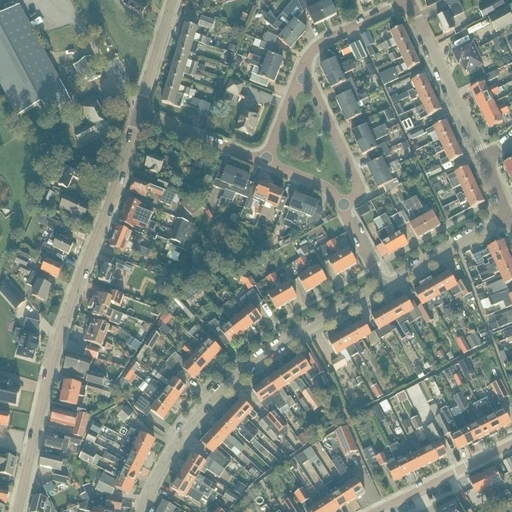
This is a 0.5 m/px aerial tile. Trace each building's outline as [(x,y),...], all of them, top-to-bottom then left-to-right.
[(141,17),(147,7),(135,0),(120,0),(125,3),(126,1),(132,4),(129,9),(141,17)] [(303,13),(297,1),(297,2),(294,0),(282,15),(293,24),(295,22),(303,13)] [(300,0),(297,1),(303,13),(304,12),(308,10),(302,0),(300,0)] [(456,0),(446,6),(442,8),(445,15),(438,19),(445,34),(455,30),(451,21),(464,14),(456,0)] [(483,18),(494,13),(494,14),(506,8),(502,0),(491,6),(490,5),(479,11),(483,18)] [(319,8),(326,22),(337,16),(330,3),(319,8)] [(511,25),(511,5),(507,9),(488,18),(496,34),(511,25)] [(48,117),(71,105),(60,83),(19,6),(0,16),(0,85),(17,118),(42,105),(48,117)] [(314,27),(326,22),(319,8),(308,13),(314,27)] [(298,41),(287,31),(277,23),(271,13),(264,21),(276,32),(278,30),(284,35),(279,40),(291,50),(298,41)] [(211,31),(215,22),(202,18),(198,26),(211,31)] [(306,32),(295,22),(293,24),(287,31),(298,41),(306,32)] [(200,37),(196,36),(198,29),(187,26),(183,39),(200,44),(204,46),(206,39),(200,37)] [(396,48),(408,42),(402,29),(390,35),(393,40),(383,45),(386,51),(396,46),(396,48)] [(274,47),(278,38),(267,34),(263,42),(274,47)] [(371,46),(374,45),(369,34),(361,37),(366,48),(371,46)] [(183,39),(178,52),(190,56),(196,58),(200,44),(183,39)] [(254,49),(256,42),(250,39),(247,47),(254,49)] [(402,60),(413,54),(408,42),(396,48),(402,60)] [(271,54),(273,48),(261,43),(259,49),(271,54)] [(367,58),(361,45),(360,43),(349,48),(356,63),(363,60),(367,58)] [(347,45),(340,49),(343,57),(351,53),(347,45)] [(483,66),(472,45),(453,54),(457,62),(460,61),(466,74),(483,66)] [(509,54),(506,49),(501,51),(503,57),(509,54)] [(188,62),(190,56),(178,52),(174,65),(196,72),(199,65),(192,63),(188,62)] [(392,63),(398,60),(395,54),(389,57),(392,63)] [(398,76),(407,71),(408,72),(419,67),(413,54),(402,60),(404,65),(395,69),(398,76)] [(264,67),(278,73),(283,61),(269,55),(264,67)] [(236,57),(233,61),(239,66),(243,61),(236,57)] [(91,58),(75,67),(84,86),(101,78),(91,58)] [(344,70),(343,66),(338,68),(335,61),(320,67),(326,79),(340,72),(344,70)] [(194,78),(196,72),(174,65),(170,78),(182,82),(184,75),(194,78)] [(251,79),(250,82),(259,86),(267,88),(269,82),(274,84),(278,73),(264,67),(259,65),(258,70),(255,69),(251,79)] [(393,69),(379,76),(384,87),(398,80),(393,69)] [(340,72),(326,79),(331,90),(335,88),(338,86),(341,92),(354,86),(351,80),(345,83),(342,76),(346,74),(344,70),(340,72)] [(486,84),(498,78),(495,73),(483,78),(486,84)] [(182,82),(170,78),(166,91),(178,95),(182,96),(183,96),(184,89),(180,88),(182,82)] [(410,98),(430,89),(425,78),(411,84),(415,92),(414,93),(413,91),(408,94),(410,98)] [(252,108),(247,106),(249,99),(240,95),(244,85),(230,79),(225,93),(244,101),(244,104),(246,105),(242,113),(244,114),(237,131),(249,136),(253,126),(255,127),(258,119),(249,115),(252,108)] [(475,100),(498,90),(496,86),(487,90),(484,84),(471,91),(475,100)] [(340,99),(336,101),(341,112),(356,106),(360,103),(358,100),(360,98),(360,97),(358,97),(355,92),(356,91),(354,86),(341,92),(343,98),(340,99)] [(422,107),(436,100),(430,89),(410,98),(412,102),(417,100),(416,98),(418,97),(422,107)] [(480,110),(494,104),(491,98),(500,94),(498,90),(475,100),(480,110)] [(181,102),(182,96),(178,95),(166,91),(162,104),(174,108),(176,101),(181,102)] [(396,96),(390,99),(393,105),(399,103),(396,96)] [(99,138),(111,131),(93,98),(77,107),(88,127),(74,135),(79,145),(97,135),(99,138)] [(420,121),(427,118),(428,118),(441,112),(436,100),(422,107),(425,114),(418,117),(420,121)] [(208,118),(212,106),(200,102),(198,108),(196,114),(208,118)] [(356,106),(341,112),(346,123),(351,121),(354,127),(365,121),(363,115),(361,116),(357,109),(362,107),(360,104),(360,103),(356,106)] [(485,120),(507,109),(505,106),(496,110),(494,104),(480,110),(485,120)] [(378,111),(385,126),(392,123),(385,108),(378,111)] [(507,109),(485,120),(489,130),(503,123),(500,118),(509,113),(507,109)] [(356,132),(352,134),(357,146),(371,139),(376,137),(374,133),(369,135),(366,127),(376,122),(374,117),(365,121),(354,127),(356,132)] [(402,124),(406,133),(414,129),(410,120),(402,124)] [(439,141),(452,135),(446,123),(433,129),(426,132),(428,136),(435,133),(439,141)] [(412,140),(423,135),(421,130),(410,135),(412,140)] [(371,139),(357,146),(362,157),(367,154),(370,160),(387,152),(385,146),(376,150),(373,144),(387,137),(385,133),(371,139)] [(444,152),(458,146),(452,135),(439,141),(443,150),(441,150),(440,149),(435,151),(436,155),(444,152)] [(442,167),(449,163),(450,164),(463,158),(458,146),(444,152),(447,159),(440,163),(442,167)] [(387,172),(382,162),(391,158),(388,151),(387,152),(370,160),(372,165),(367,167),(373,179),(387,172)] [(173,171),(176,163),(165,159),(164,162),(150,156),(145,169),(151,171),(150,173),(158,176),(159,173),(160,174),(162,169),(168,171),(168,169),(173,171)] [(511,159),(511,160),(511,162),(504,167),(503,169),(504,172),(506,173),(509,177),(511,175),(511,159)] [(197,160),(194,167),(202,170),(205,163),(197,160)] [(58,186),(68,190),(73,178),(79,181),(84,172),(62,162),(58,171),(64,174),(58,186)] [(427,179),(441,173),(439,167),(425,173),(427,179)] [(215,183),(213,188),(225,192),(225,191),(226,191),(223,199),(227,201),(239,174),(235,172),(230,170),(228,169),(226,174),(219,172),(215,183)] [(461,187),(474,181),(468,169),(455,175),(447,178),(449,182),(457,179),(461,187)] [(394,175),(393,174),(391,170),(387,172),(373,179),(378,190),(383,188),(386,194),(395,189),(399,186),(396,181),(392,183),(389,177),(394,175)] [(250,179),(241,175),(239,174),(227,201),(233,203),(236,195),(248,200),(254,186),(248,184),(250,179)] [(167,190),(170,183),(160,179),(157,187),(167,190)] [(136,181),(131,193),(146,199),(148,194),(151,195),(152,194),(160,197),(162,198),(159,203),(171,207),(176,196),(163,191),(163,192),(136,181)] [(267,183),(263,182),(263,181),(261,185),(259,189),(254,186),(248,200),(245,207),(244,210),(250,212),(254,202),(259,204),(257,207),(259,207),(255,215),(261,217),(264,210),(266,205),(272,189),(273,184),(267,182),(267,183)] [(458,201),(479,192),(474,181),(461,187),(465,195),(462,197),(461,194),(456,197),(458,201)] [(439,184),(433,187),(436,195),(442,192),(439,184)] [(287,202),(281,200),(284,194),(272,189),(266,205),(277,210),(275,212),(282,215),(287,202),(287,201),(287,202)] [(472,210),(485,204),(479,192),(458,201),(460,205),(465,203),(464,201),(467,200),(472,210)] [(48,212),(55,197),(45,193),(39,207),(48,212)] [(297,227),(307,201),(296,196),(285,222),(292,224),(292,225),(296,227),(297,227)] [(83,219),(88,208),(70,199),(70,200),(65,197),(60,208),(65,210),(83,219)] [(432,214),(426,217),(424,213),(416,198),(410,201),(414,209),(418,216),(421,220),(429,234),(440,228),(432,214)] [(186,200),(180,204),(187,213),(189,212),(192,216),(201,211),(196,205),(186,200)] [(152,216),(141,212),(143,207),(128,201),(124,212),(139,218),(149,222),(152,216)] [(317,209),(318,205),(307,201),(297,227),(301,229),(306,217),(311,219),(310,222),(317,225),(322,211),(317,209)] [(418,240),(429,234),(421,220),(418,216),(414,209),(411,211),(415,218),(418,222),(410,227),(418,240)] [(264,210),(261,217),(267,219),(270,212),(264,210)] [(147,228),(149,222),(139,218),(124,212),(119,224),(134,230),(135,227),(146,231),(147,228)] [(403,226),(409,223),(403,212),(397,215),(403,226)] [(236,215),(231,216),(230,221),(233,224),(237,223),(239,219),(236,215)] [(394,237),(392,232),(394,231),(392,227),(385,215),(379,219),(386,230),(398,252),(408,246),(400,233),(394,237)] [(398,229),(403,226),(397,215),(392,219),(398,229)] [(220,217),(214,221),(221,231),(226,227),(220,218),(220,217)] [(263,228),(266,221),(260,218),(257,225),(263,228)] [(398,252),(386,230),(379,219),(374,222),(380,233),(380,232),(381,233),(376,236),(389,257),(398,252)] [(180,246),(188,224),(178,220),(170,242),(169,246),(178,250),(180,245),(180,246)] [(45,228),(53,232),(57,224),(49,221),(45,228)] [(142,243),(130,238),(132,234),(117,228),(113,238),(139,249),(142,243)] [(303,235),(305,241),(313,238),(310,232),(303,235)] [(68,256),(73,245),(52,235),(49,242),(47,246),(44,244),(41,250),(52,255),(54,249),(68,256)] [(155,241),(167,246),(169,239),(158,235),(155,241)] [(286,245),(291,242),(288,236),(283,239),(286,245)] [(113,238),(109,248),(124,254),(126,249),(131,252),(137,254),(136,256),(148,261),(151,253),(139,249),(113,238)] [(342,255),(339,249),(334,241),(330,243),(334,252),(335,252),(337,255),(336,255),(346,273),(357,267),(348,251),(342,255)] [(331,254),(334,252),(330,243),(326,245),(331,254)] [(165,260),(172,262),(175,254),(169,252),(171,247),(162,244),(160,251),(168,253),(165,260)] [(265,244),(257,249),(262,258),(271,253),(265,244)] [(493,260),(507,254),(507,253),(503,244),(489,250),(488,250),(472,257),(477,266),(484,263),(482,259),(491,255),(493,260)] [(297,254),(300,260),(303,258),(305,258),(311,254),(307,248),(297,254)] [(15,263),(26,269),(29,263),(28,262),(30,257),(20,253),(15,263)] [(186,265),(190,257),(183,254),(179,262),(186,265)] [(507,254),(493,260),(488,262),(489,265),(485,267),(485,266),(476,270),(479,277),(487,273),(510,262),(507,254)] [(336,278),(346,273),(336,255),(333,257),(334,259),(327,263),(336,278)] [(192,262),(202,276),(204,275),(206,277),(211,273),(199,257),(192,262)] [(311,270),(309,266),(305,258),(303,258),(300,260),(305,269),(307,272),(316,289),(326,284),(318,269),(312,272),(310,270),(311,270)] [(57,279),(62,268),(47,261),(45,261),(41,259),(39,264),(44,267),(42,272),(57,279)] [(114,260),(111,267),(123,272),(124,271),(124,270),(126,266),(126,265),(114,260)] [(301,271),(305,269),(300,260),(296,263),(301,271)] [(502,277),(511,272),(511,265),(510,262),(487,273),(479,277),(482,283),(494,278),(493,276),(500,273),(502,277)] [(114,278),(116,272),(105,267),(99,283),(110,287),(118,290),(122,281),(114,278)] [(29,277),(31,272),(22,268),(20,273),(29,277)] [(178,282),(182,275),(175,270),(171,277),(178,282)] [(306,295),(316,289),(307,272),(304,274),(305,276),(297,280),(306,295)] [(508,291),(506,286),(511,283),(511,272),(502,277),(503,281),(486,289),(490,298),(491,299),(506,293),(505,292),(508,291)] [(43,302),(50,288),(40,283),(42,277),(32,273),(26,286),(35,290),(32,297),(43,302)] [(240,283),(245,285),(249,291),(256,287),(251,278),(243,275),(240,283)] [(275,286),(280,283),(275,275),(270,278),(275,286)] [(465,283),(457,287),(450,275),(440,280),(440,281),(447,293),(448,293),(451,291),(454,298),(461,294),(463,300),(471,296),(472,296),(465,283)] [(277,289),(275,286),(270,278),(266,280),(271,289),(274,294),(268,297),(276,312),(286,307),(276,289),(277,289)] [(451,298),(448,293),(447,293),(440,281),(432,285),(443,305),(445,308),(449,306),(447,301),(451,298)] [(190,309),(205,297),(194,283),(179,295),(190,309)] [(8,284),(0,290),(0,293),(16,310),(25,302),(8,284)] [(439,307),(443,305),(432,285),(424,290),(435,309),(439,307)] [(282,290),(278,292),(286,307),(296,301),(288,286),(282,290)] [(429,313),(435,309),(424,290),(415,295),(423,309),(419,311),(423,318),(424,319),(423,320),(427,325),(430,331),(432,329),(429,324),(434,321),(429,313)] [(261,321),(254,311),(262,304),(253,292),(240,301),(247,311),(243,315),(244,315),(252,327),(253,327),(261,321)] [(506,310),(511,307),(511,296),(510,298),(508,298),(506,293),(491,299),(490,298),(488,299),(491,308),(503,303),(506,310)] [(120,309),(124,299),(110,294),(108,300),(95,295),(92,301),(91,301),(89,304),(109,311),(111,306),(120,309)] [(165,312),(168,315),(173,308),(176,310),(179,306),(191,320),(196,316),(182,300),(177,296),(173,302),(165,312)] [(423,318),(419,311),(418,309),(413,312),(407,300),(398,305),(408,323),(409,326),(414,323),(423,318)] [(488,300),(480,303),(483,310),(491,307),(488,300)] [(244,315),(240,318),(229,303),(225,307),(236,321),(244,333),(252,327),(244,315)] [(118,327),(122,316),(109,311),(89,304),(88,309),(95,312),(92,318),(118,327)] [(404,325),(408,323),(398,305),(393,308),(391,305),(388,307),(405,336),(409,334),(404,325)] [(244,333),(236,321),(225,307),(221,310),(232,324),(228,327),(237,338),(244,333)] [(405,336),(388,307),(385,309),(386,312),(381,314),(388,326),(392,324),(402,341),(406,339),(405,336)] [(151,316),(158,318),(160,313),(153,310),(151,316)] [(511,317),(511,311),(494,319),(496,324),(511,317)] [(172,319),(168,315),(165,312),(160,321),(162,323),(165,325),(165,326),(172,319)] [(388,327),(388,326),(381,314),(373,319),(379,330),(374,333),(379,341),(392,333),(388,327)] [(462,315),(456,318),(460,323),(465,320),(462,315)] [(511,317),(496,324),(499,330),(511,324),(511,317)] [(36,352),(37,352),(38,351),(37,351),(39,347),(39,346),(38,345),(37,345),(39,337),(40,336),(39,335),(39,336),(36,335),(37,331),(38,331),(40,324),(26,320),(24,328),(25,328),(24,332),(24,331),(17,357),(32,361),(33,361),(33,360),(35,352),(36,352)] [(215,322),(207,327),(223,345),(226,342),(229,345),(237,338),(228,327),(223,320),(217,325),(215,322)] [(90,323),(87,322),(85,328),(87,328),(86,331),(105,339),(107,333),(116,336),(118,331),(91,321),(90,323)] [(162,323),(154,331),(159,336),(167,328),(165,326),(165,325),(162,323)] [(374,333),(371,335),(364,324),(355,329),(362,341),(366,339),(371,347),(380,342),(379,341),(374,333)] [(194,329),(188,334),(192,338),(196,341),(195,342),(200,346),(204,349),(214,360),(216,361),(222,354),(220,352),(217,349),(210,343),(209,344),(201,336),(197,332),(194,329)] [(358,343),(362,341),(355,329),(350,332),(349,329),(346,331),(356,350),(359,355),(360,356),(364,353),(358,343)] [(511,330),(503,334),(506,341),(507,340),(507,341),(511,338),(511,330)] [(103,344),(105,339),(86,331),(84,335),(86,335),(83,342),(110,352),(112,348),(103,344)] [(344,336),(339,339),(348,355),(351,359),(359,355),(356,350),(346,331),(343,333),(344,336)] [(144,347),(149,351),(152,353),(160,338),(153,332),(144,347)] [(478,348),(478,347),(474,339),(472,336),(466,340),(472,351),(478,348)] [(342,358),(348,355),(339,339),(339,338),(337,339),(336,338),(331,341),(331,342),(328,344),(338,360),(331,364),(335,372),(346,366),(342,358)] [(131,349),(136,352),(141,345),(136,341),(131,349)] [(458,346),(463,355),(470,352),(464,342),(458,346)] [(207,367),(214,360),(204,349),(200,346),(194,353),(193,353),(194,354),(207,367)] [(187,347),(182,351),(190,358),(194,354),(193,353),(187,347)] [(85,358),(96,361),(99,352),(87,348),(85,358)] [(165,365),(166,365),(178,375),(183,370),(194,381),(200,374),(190,364),(188,366),(176,354),(165,365)] [(194,354),(190,358),(193,361),(190,364),(200,374),(207,367),(194,354)] [(302,378),(306,375),(311,381),(318,376),(323,374),(315,359),(313,354),(306,358),(312,368),(309,370),(301,359),(293,365),(301,377),(302,378)] [(87,372),(90,362),(69,355),(64,370),(87,377),(86,383),(87,384),(111,390),(114,386),(107,379),(107,378),(87,372)] [(467,360),(458,364),(464,377),(473,372),(467,360)] [(134,376),(134,375),(139,368),(133,363),(130,369),(128,371),(134,376)] [(425,366),(430,374),(435,371),(431,363),(425,366)] [(174,381),(178,375),(166,365),(159,376),(154,372),(151,376),(169,388),(168,389),(180,398),(180,397),(183,397),(186,394),(185,391),(186,390),(174,381)] [(298,380),(301,377),(293,365),(289,369),(287,366),(283,369),(299,391),(302,395),(313,412),(321,407),(309,390),(307,391),(301,381),(299,382),(298,380)] [(454,379),(459,388),(464,385),(459,375),(454,367),(449,370),(454,379)] [(295,393),(299,391),(283,369),(281,370),(282,373),(277,376),(285,388),(290,385),(295,393)] [(449,370),(444,373),(448,382),(454,379),(449,370)] [(137,377),(134,375),(134,376),(128,371),(122,379),(131,386),(137,377)] [(440,374),(434,377),(438,383),(443,380),(440,374)] [(282,391),(285,388),(277,376),(269,382),(277,394),(286,407),(287,407),(289,410),(295,406),(290,398),(288,399),(282,391)] [(0,380),(0,403),(17,407),(20,392),(9,389),(10,383),(0,380)] [(122,380),(117,387),(121,390),(126,383),(122,380)] [(500,381),(491,386),(499,402),(509,397),(500,381)] [(180,398),(168,389),(166,392),(152,382),(149,387),(174,406),(180,398)] [(279,412),(286,407),(277,394),(269,382),(261,387),(275,407),(279,412)] [(65,383),(65,384),(60,383),(58,393),(63,394),(78,397),(78,396),(85,398),(86,393),(109,399),(112,391),(111,390),(87,384),(86,389),(80,387),(65,383)] [(424,383),(418,386),(427,404),(433,402),(433,401),(429,394),(424,383)] [(126,385),(123,389),(133,396),(136,391),(126,385)] [(168,413),(174,406),(149,387),(144,394),(157,404),(157,405),(168,413)] [(267,412),(275,407),(261,387),(253,393),(262,405),(267,412)] [(377,400),(383,397),(379,390),(373,393),(377,400)] [(75,408),(78,397),(63,394),(60,404),(75,408)] [(453,398),(461,413),(468,409),(460,394),(453,398)] [(168,413),(157,405),(154,409),(141,399),(134,408),(144,415),(148,410),(163,422),(169,414),(168,413)] [(311,409),(304,399),(298,403),(306,413),(311,409)] [(257,416),(252,412),(242,402),(235,409),(246,419),(249,416),(254,420),(257,416)] [(387,402),(380,405),(385,414),(391,410),(387,402)] [(482,402),(477,404),(482,413),(486,421),(493,437),(496,435),(495,433),(501,430),(494,417),(494,416),(492,412),(488,414),(482,402)] [(496,410),(492,412),(494,416),(494,417),(501,430),(510,425),(499,402),(493,405),(496,410)] [(493,437),(486,421),(477,404),(473,407),(481,423),(477,425),(484,438),(489,436),(490,438),(493,437)] [(450,425),(448,426),(443,415),(441,416),(435,405),(429,408),(431,411),(435,419),(434,419),(436,423),(444,439),(450,436),(457,451),(466,447),(460,434),(459,434),(458,430),(457,430),(454,432),(450,425)] [(78,414),(85,416),(87,409),(78,407),(77,414),(78,414)] [(124,424),(133,414),(126,408),(117,418),(124,424)] [(378,408),(373,410),(377,419),(383,416),(378,408)] [(447,408),(441,411),(443,415),(448,426),(450,425),(454,423),(454,422),(447,408)] [(249,422),(246,419),(235,409),(231,414),(229,412),(226,414),(254,439),(258,435),(246,425),(249,422)] [(473,427),(470,421),(471,421),(467,411),(461,415),(476,445),(480,444),(478,441),(484,438),(477,425),(473,427)] [(69,429),(67,436),(83,440),(89,417),(85,416),(78,414),(77,417),(56,412),(53,424),(66,427),(68,421),(76,423),(74,430),(69,429)] [(266,419),(279,434),(287,427),(275,412),(267,419),(266,419)] [(0,426),(0,425),(7,427),(10,416),(0,414),(0,426)] [(254,440),(254,439),(226,414),(224,417),(226,419),(222,423),(233,433),(236,430),(240,434),(239,435),(249,444),(251,443),(254,445),(255,446),(253,447),(265,459),(269,455),(264,449),(261,447),(258,444),(254,440)] [(473,447),(476,445),(461,415),(454,418),(459,427),(462,426),(464,432),(460,434),(466,447),(472,444),(473,447)] [(266,419),(267,419),(266,418),(258,425),(273,443),(281,436),(279,434),(266,419)] [(417,418),(411,421),(416,432),(422,429),(417,418)] [(407,421),(402,423),(405,430),(410,428),(407,421)] [(229,437),(233,433),(222,423),(215,431),(234,448),(240,454),(244,449),(232,438),(232,439),(229,437)] [(435,443),(444,439),(436,423),(428,428),(435,443)] [(91,431),(90,432),(98,436),(102,428),(94,424),(91,431)] [(309,425),(303,429),(306,435),(313,431),(309,425)] [(345,457),(357,452),(346,429),(335,434),(345,457)] [(154,443),(141,436),(130,431),(126,440),(137,445),(150,451),(154,443)] [(231,452),(234,448),(215,431),(209,438),(219,448),(222,444),(231,452)] [(98,436),(90,432),(86,442),(94,445),(98,436)] [(83,440),(67,436),(58,433),(56,440),(48,439),(45,451),(61,454),(66,455),(69,443),(75,444),(81,446),(83,440)] [(300,438),(305,445),(310,442),(305,434),(300,438)] [(216,450),(219,448),(209,438),(202,445),(212,454),(208,458),(225,471),(231,464),(216,450)] [(150,451),(137,445),(126,440),(122,448),(145,460),(150,451)] [(432,448),(431,449),(427,441),(419,445),(429,465),(438,461),(432,448)] [(389,450),(394,461),(403,478),(412,474),(400,450),(397,444),(388,448),(389,450)] [(432,448),(438,461),(447,457),(440,444),(432,448)] [(420,469),(429,465),(419,445),(414,447),(418,455),(414,457),(420,469)] [(420,469),(414,457),(410,447),(405,449),(404,448),(400,450),(412,474),(420,469)] [(141,469),(145,460),(122,448),(120,452),(125,454),(123,459),(128,462),(141,469)] [(302,453),(308,463),(309,462),(310,465),(318,460),(311,448),(302,453)] [(403,478),(394,461),(388,464),(383,455),(375,459),(371,450),(364,453),(370,465),(377,462),(380,468),(385,466),(387,470),(393,484),(403,479),(403,478)] [(79,460),(91,466),(96,457),(83,451),(79,460)] [(300,468),(308,463),(302,453),(294,458),(300,468)] [(121,463),(116,460),(116,459),(107,455),(104,461),(113,465),(115,466),(115,467),(137,477),(138,474),(140,475),(142,470),(141,469),(128,462),(123,459),(121,463)] [(0,473),(12,477),(16,460),(0,456),(0,466),(0,467),(0,473)] [(59,460),(59,461),(43,457),(40,468),(55,472),(53,483),(66,486),(68,475),(69,473),(64,462),(64,461),(59,460)] [(189,459),(187,463),(187,464),(188,465),(200,473),(201,474),(201,472),(205,474),(207,471),(220,479),(224,471),(225,471),(208,458),(204,464),(193,457),(192,459),(191,458),(189,459)] [(331,462),(347,487),(355,500),(365,494),(352,475),(349,478),(344,471),(346,470),(339,458),(331,462)] [(503,463),(509,475),(511,473),(511,465),(509,460),(503,463)] [(297,470),(291,461),(286,464),(292,473),(297,470)] [(198,476),(200,473),(188,465),(185,471),(182,469),(180,472),(206,487),(209,483),(198,476)] [(132,485),(137,477),(115,467),(113,470),(117,472),(114,476),(120,479),(119,479),(132,485)] [(488,474),(482,477),(493,498),(494,500),(500,497),(497,490),(496,490),(495,488),(504,483),(501,476),(498,477),(495,471),(494,472),(493,469),(487,471),(488,474)] [(250,474),(257,480),(261,476),(254,470),(250,474)] [(209,489),(206,487),(180,472),(178,475),(181,477),(178,482),(190,489),(199,495),(202,497),(207,500),(213,492),(209,489)] [(119,479),(118,483),(103,476),(95,491),(110,499),(111,498),(115,490),(128,496),(133,486),(132,485),(119,479)] [(475,477),(469,480),(470,483),(469,483),(476,496),(485,491),(489,499),(492,498),(493,498),(482,477),(480,478),(476,480),(475,477)] [(355,500),(347,487),(344,490),(338,480),(333,483),(339,493),(347,505),(355,500)] [(190,489),(178,482),(177,481),(171,490),(184,499),(189,498),(197,503),(202,497),(199,495),(190,489)] [(239,483),(236,487),(243,492),(246,488),(239,483)] [(339,510),(347,505),(339,493),(333,483),(325,488),(326,490),(325,490),(339,510)] [(328,511),(317,495),(318,495),(311,485),(305,489),(307,491),(309,495),(307,496),(315,508),(317,511),(328,511)] [(34,498),(30,511),(50,511),(51,510),(50,509),(45,508),(47,500),(49,500),(43,488),(37,491),(35,498),(34,498)] [(307,496),(305,492),(303,490),(294,495),(301,506),(302,506),(305,511),(317,511),(315,508),(307,496)] [(328,511),(336,511),(339,510),(325,490),(318,495),(317,495),(328,511)] [(0,502),(7,504),(9,493),(0,491),(0,502)] [(83,495),(87,503),(96,499),(93,491),(83,495)] [(238,500),(238,499),(227,492),(224,498),(235,505),(238,500)] [(496,500),(499,506),(511,501),(509,495),(496,500)] [(104,511),(107,497),(97,496),(96,499),(87,503),(84,511),(104,511)] [(120,511),(123,501),(110,499),(108,498),(105,511),(114,511),(115,511),(119,511),(120,511)] [(489,499),(486,501),(491,511),(497,508),(494,500),(493,498),(492,498),(489,499)] [(183,499),(177,506),(185,511),(187,511),(192,506),(183,499)] [(299,511),(291,499),(284,504),(289,511),(299,511)] [(157,511),(173,511),(176,509),(162,502),(157,511)] [(447,508),(446,508),(448,511),(470,511),(468,511),(461,511),(456,503),(449,507),(447,508)]
